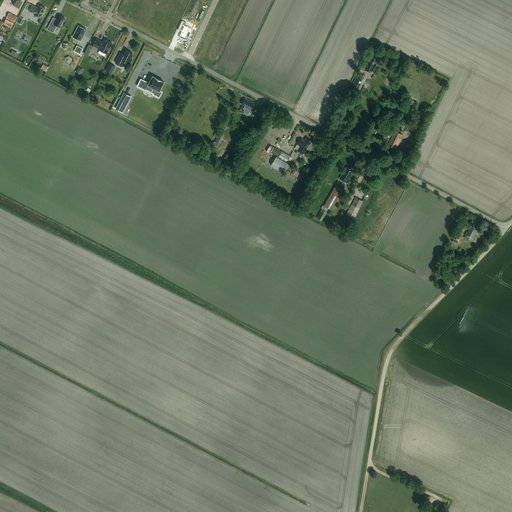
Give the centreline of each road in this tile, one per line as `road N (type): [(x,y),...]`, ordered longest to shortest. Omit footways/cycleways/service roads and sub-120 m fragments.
road 1 (unclassified): [(507,227),(186,60)]
road 2 (track): [(507,227),(388,353),(360,511)]
road 3 (unclassified): [(186,60),(73,0)]
